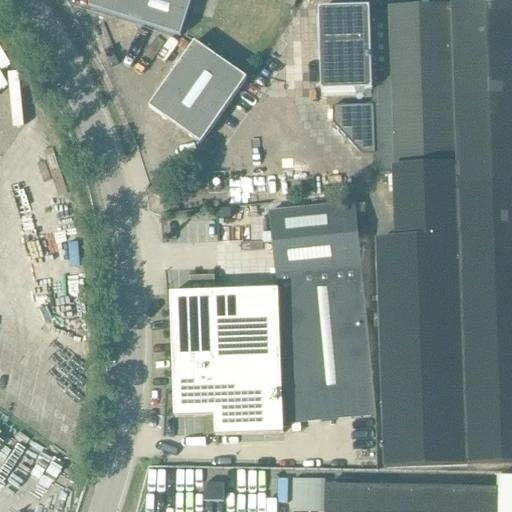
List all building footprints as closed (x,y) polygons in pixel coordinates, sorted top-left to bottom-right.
[(91,0),(89,8),(181,37),(192,0),(91,0)] [(284,0),(283,6),(294,9),(296,0),(284,0)] [(511,465),(511,4),(452,6),(452,7),(388,9),(388,12),(370,13),(370,10),(320,12),(322,94),(371,92),(371,106),(333,108),(333,124),(362,155),(373,155),(374,172),(392,171),(395,240),(376,241),(384,470),(511,465)] [(195,43),(149,108),(201,145),(247,80),(195,43)] [(277,291),(170,295),(175,418),(215,417),(215,437),(284,434),(283,426),(376,417),(361,267),(355,203),(269,212),(275,276),(276,275),(277,291)] [(511,511),(511,477),(497,478),(497,489),(325,486),(325,511),(324,511),(511,511)] [(224,485),(204,485),(204,502),(224,503),(224,485)]
